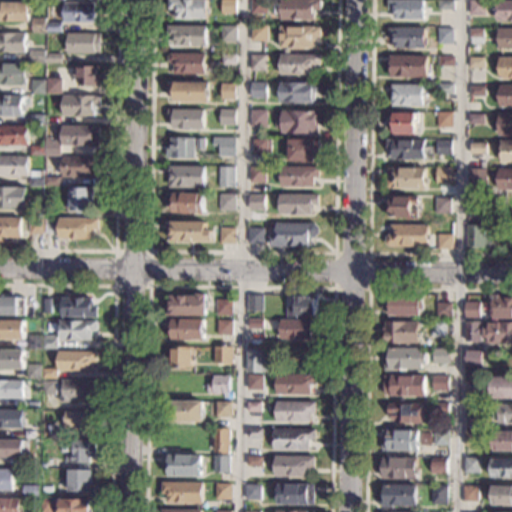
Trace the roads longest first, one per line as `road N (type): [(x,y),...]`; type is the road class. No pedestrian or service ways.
road 1 (tertiary): [(347,511),(355,0)]
road 2 (residential): [(128,511),(135,0)]
road 3 (residential): [(511,274),(0,270)]
